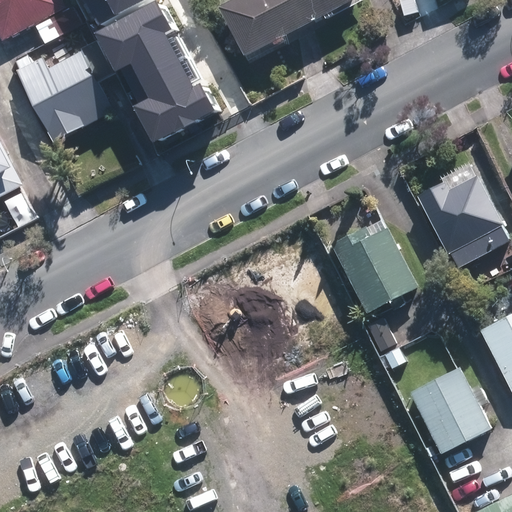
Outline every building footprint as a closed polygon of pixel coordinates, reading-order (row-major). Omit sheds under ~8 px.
[(65,0),(0,0),(0,31),(6,42),(70,8),(65,0)] [(92,0),(105,23),(148,0),(92,0)] [(169,0),(159,0),(107,28),(137,85),(191,57),(177,30),(183,27),(169,0)] [(237,0),(225,7),(251,57),(358,0),(237,0)] [(415,0),(408,0),(401,2),(405,17),(419,13),(415,0)] [(117,110),(86,52),(52,67),(48,58),(37,63),(33,54),(20,61),(25,70),(19,72),(57,143),(117,110)] [(137,85),(166,140),(226,109),(211,78),(204,82),(191,57),(137,85)] [(0,200),(29,185),(0,131),(0,200)] [(505,224),(480,177),(452,192),(446,181),(418,197),(450,255),(453,253),(460,267),(510,240),(503,226),(505,224)] [(420,286),(390,229),(371,238),(366,228),(331,246),(367,315),(420,286)] [(401,342),(388,317),(371,325),(385,351),(401,342)] [(511,318),(482,333),(481,334),(511,397),(511,318)] [(460,370),(409,396),(441,458),(492,432),(460,370)] [(218,511),(185,449),(144,475),(149,482),(137,490),(133,483),(113,443),(93,453),(0,499),(0,511),(218,511)] [(511,511),(511,496),(480,511),(511,511)]
